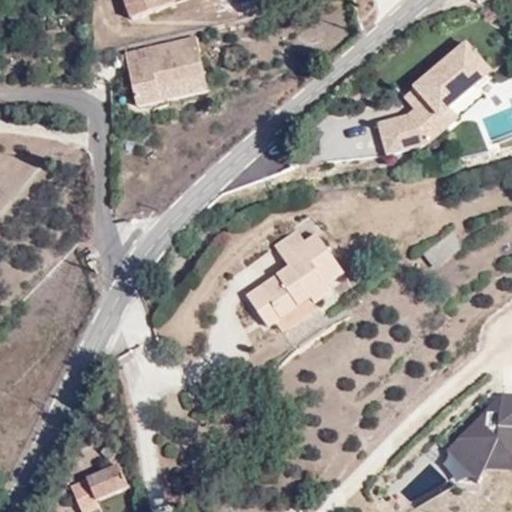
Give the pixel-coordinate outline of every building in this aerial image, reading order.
[(127,0),(136,23),(170,9),(165,0),(127,0)] [(165,0),(170,9),(179,5),(177,0),(165,0)] [(80,6),(41,5),(41,18),(80,17),(80,6)] [(0,17),(1,56),(29,58),(27,16),(0,15),(0,17)] [(197,38),(125,53),(138,113),(162,108),(159,90),(206,80),(197,38)] [(409,116),(380,124),(388,159),(429,148),(461,120),(455,113),(497,74),(467,42),(404,101),(414,111),(409,116)] [(450,203),(475,199),(470,173),(446,177),(450,203)] [(288,268),(250,294),(247,297),(270,330),(312,301),(316,306),(334,294),(329,286),(345,275),(316,233),(305,241),(298,232),(275,248),(288,268)] [(452,233),(428,253),(424,257),(435,271),(464,248),(452,233)] [(449,476),(511,476),(511,396),(492,396),(492,415),(467,414),(466,444),(450,443),(449,476)] [(77,484),(89,508),(101,504),(100,498),(133,484),(123,463),(77,484)]
